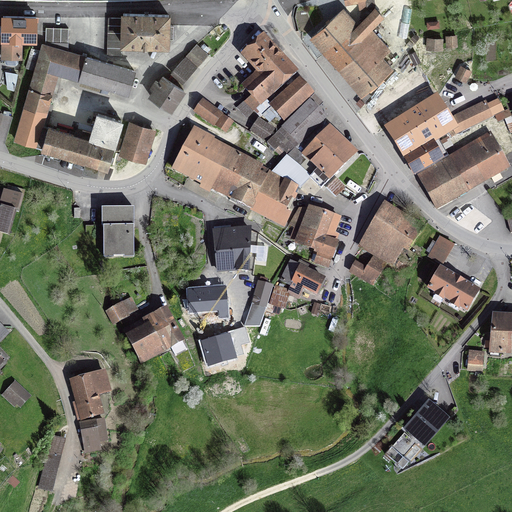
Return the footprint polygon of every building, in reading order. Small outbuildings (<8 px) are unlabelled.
[(373,0),(346,0),(348,7),(361,5),(362,10),(375,7),(373,0)] [(346,9),(312,41),(365,96),(402,61),(375,33),(390,18),(381,8),(362,26),(346,9)] [(181,14),(132,13),(132,45),(181,46),(181,14)] [(39,16),(0,17),(2,60),(23,59),(23,43),(39,43),(39,16)] [(69,29),(47,28),(47,43),(69,43),(69,29)] [(303,75),(268,35),(245,56),(260,73),(245,86),(255,97),(240,111),(249,121),(303,75)] [(459,36),(447,36),(447,46),(459,46),(459,36)] [(31,84),(57,92),(63,74),(77,78),(84,54),(47,43),(44,42),(31,84)] [(210,57),(197,45),(172,72),(185,84),(210,57)] [(84,54),(77,78),(135,96),(143,72),(84,54)] [(403,116),(437,95),(421,67),(386,87),(403,116)] [(189,90),(167,75),(152,97),(175,112),(189,90)] [(315,95),(301,79),(272,106),(287,121),(315,95)] [(57,92),(31,84),(13,143),(40,151),(57,92)] [(437,95),(403,116),(384,127),(414,176),(445,158),(435,143),(454,132),(455,134),(505,111),(499,99),(487,104),(486,100),(452,118),(437,95)] [(215,127),(224,115),(204,101),(195,114),(215,127)] [(331,118),(313,101),(274,140),(291,158),(331,118)] [(115,152),(125,119),(105,112),(97,138),(52,123),(44,148),(110,169),(115,152)] [(224,115),(215,127),(225,134),(234,121),(224,115)] [(125,119),(115,152),(148,162),(159,129),(125,119)] [(276,131),(258,121),(251,133),(269,144),(276,131)] [(362,156),(334,127),(308,156),(338,182),(362,156)] [(211,188),(230,150),(196,132),(175,171),(211,188)] [(450,160),(470,192),(511,169),(511,162),(495,134),(450,160)] [(250,208),(270,170),(230,150),(211,188),(250,208)] [(470,192),(450,160),(422,176),(442,210),(470,192)] [(270,170),(250,208),(287,227),(307,189),(270,170)] [(3,208),(0,206),(0,233),(14,238),(27,196),(8,190),(3,208)] [(379,245),(374,253),(366,267),(360,278),(377,287),(391,261),(407,270),(430,228),(385,203),(366,238),(379,245)] [(344,218),(313,206),(298,245),(339,261),(346,244),(335,240),(344,218)] [(136,209),(99,210),(100,258),(137,257),(136,209)] [(95,226),(86,226),(86,236),(95,237),(95,226)] [(251,229),(215,234),(220,276),(257,271),(251,229)] [(379,245),(366,238),(362,246),(374,253),(379,245)] [(456,247),(440,239),(430,259),(446,267),(456,247)] [(331,280),(293,263),(284,282),(322,300),(331,280)] [(360,278),(366,267),(359,263),(353,274),(360,278)] [(485,293),(446,269),(432,292),(472,315),(485,293)] [(268,303),(273,287),(259,283),(255,298),(251,310),(265,314),(268,303)] [(273,287),(268,303),(282,307),(286,291),(273,287)] [(231,290),(191,293),(193,316),(232,312),(231,290)] [(131,297),(105,311),(113,325),(130,315),(129,313),(138,309),(131,297)] [(166,311),(126,333),(143,364),(183,341),(166,311)] [(511,315),(498,313),(491,352),(511,355),(511,315)] [(0,345),(12,334),(0,322),(0,345)] [(247,334),(231,336),(233,352),(249,350),(247,334)] [(112,372),(75,381),(86,422),(110,415),(105,397),(118,394),(112,372)] [(34,400),(15,384),(4,398),(23,413),(34,400)] [(434,401),(408,430),(430,449),(456,420),(434,401)] [(109,422),(84,426),(89,456),(114,452),(109,422)] [(71,439),(54,435),(39,490),(56,495),(71,439)]
